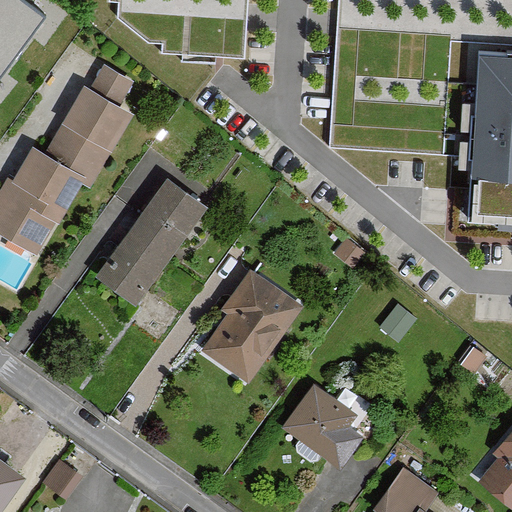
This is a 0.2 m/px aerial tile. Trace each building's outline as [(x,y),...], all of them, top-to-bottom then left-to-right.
[(0,0),(0,40),(18,55),(47,15),(26,0),(0,0)] [(110,0),(120,1),(119,17),(150,42),(163,43),(163,51),(246,57),(249,17),(250,0),(110,0)] [(511,0),(339,0),(338,22),(331,146),(461,154),(473,154),(472,166),(469,217),(497,218),(497,222),(511,222),(511,0)] [(0,78),(18,55),(0,40),(0,78)] [(59,142),(48,159),(78,178),(86,182),(127,115),(114,108),(129,82),(108,69),(93,95),(88,92),(65,131),(68,133),(62,144),(59,142)] [(0,206),(2,207),(0,209),(0,226),(33,247),(53,214),(55,216),(78,178),(48,159),(36,152),(16,184),(11,181),(0,198),(0,206)] [(461,154),(460,165),(472,166),(473,154),(461,154)] [(168,182),(134,227),(163,248),(167,243),(172,247),(201,206),(168,182)] [(134,227),(99,275),(132,299),(163,257),(159,254),(163,248),(134,227)] [(234,313),(208,349),(247,376),(261,355),(257,352),(276,325),(280,328),(294,309),(251,277),(228,309),(234,313)] [(413,314),(397,301),(384,317),(400,330),(413,314)] [(384,317),(379,323),(395,336),(400,330),(384,317)] [(316,391),(288,427),(303,438),(296,446),(297,453),(310,462),(316,462),(323,454),(338,465),(357,441),(343,430),(351,418),(316,391)] [(504,454),(484,478),(511,501),(511,435),(499,450),(504,454)] [(60,458),(44,479),(62,493),(78,471),(60,458)] [(0,459),(0,499),(19,474),(0,459)] [(436,490),(404,468),(377,506),(385,511),(422,511),(421,511),(436,490)]
